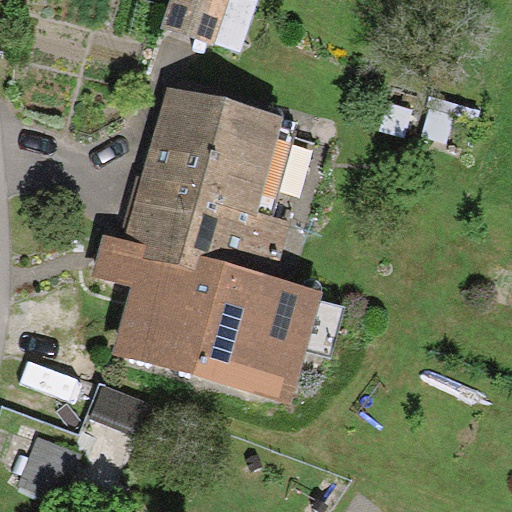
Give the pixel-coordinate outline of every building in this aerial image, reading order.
[(132,0),(35,0),(10,90),(54,103),(76,28),(120,41),(132,0)] [(217,0),(166,0),(161,18),(207,34),(217,0)] [(291,118),(170,84),(128,234),(148,240),(119,344),(266,385),(294,285),(258,275),(277,206),(267,203),(291,118)] [(337,370),(350,320),(329,314),(316,365),(337,370)] [(96,428),(149,442),(158,408),(105,394),(96,428)] [(73,447),(12,426),(0,460),(21,467),(16,481),(56,495),(73,447)]
